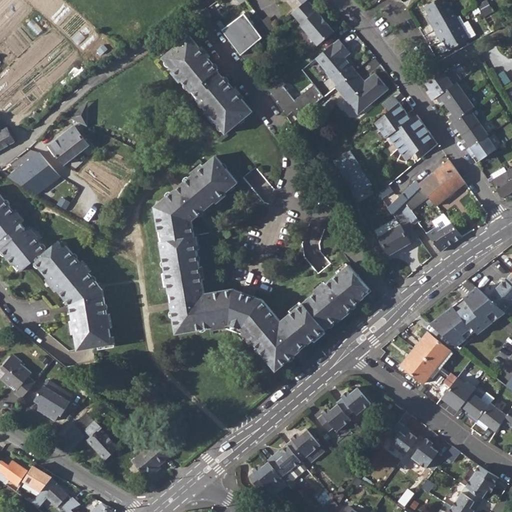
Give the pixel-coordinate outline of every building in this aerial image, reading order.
[(334,32),(307,0),(306,0),(302,3),(295,9),(304,21),(301,24),(300,24),(318,46),(334,32)] [(457,17),(447,0),(436,0),(424,7),(429,16),(432,21),(430,22),(434,30),(457,17)] [(304,21),(295,9),(291,12),(301,24),(304,21)] [(241,11),(221,27),(241,52),(252,43),(261,35),(241,11)] [(469,38),(457,17),(434,30),(439,38),(441,37),(444,41),(449,50),(469,38)] [(191,97),(200,109),(209,120),(220,133),(249,109),(221,73),(218,77),(212,70),(216,67),(188,31),(158,55),(169,69),(177,79),(186,90),(188,89),(192,95),(191,97)] [(325,72),(337,85),(347,77),(355,71),(344,57),(350,52),(339,39),(333,44),(332,43),(315,58),(327,71),(325,72)] [(260,52),(252,43),(241,52),(247,62),(260,52)] [(435,97),(453,85),(457,82),(460,79),(453,68),(426,83),(431,91),(428,94),(432,100),(435,97)] [(175,81),(177,79),(169,69),(166,70),(175,81)] [(335,87),(355,111),(366,103),(368,102),(370,104),(388,89),(375,72),(364,81),(360,84),(358,81),(359,76),(355,71),(347,77),(337,85),(335,87)] [(287,116),(293,111),(298,117),(302,113),(323,96),(314,84),(295,99),(284,85),(286,84),(280,76),(266,88),(287,116)] [(466,94),(457,82),(453,85),(435,97),(440,103),(443,101),(448,107),(466,94)] [(471,110),(474,107),(466,94),(448,107),(452,113),(449,116),(453,122),(471,110)] [(88,100),(69,116),(88,127),(88,100)] [(355,111),(357,114),(368,106),(370,104),(368,102),(366,103),(355,111)] [(416,150),(433,136),(420,119),(417,114),(411,118),(399,102),(375,122),(385,137),(388,135),(400,150),(403,152),(409,153),(416,150)] [(207,122),(209,120),(200,109),(198,111),(207,122)] [(457,128),(462,135),(480,122),(471,110),(453,122),(449,125),(454,131),(457,128)] [(298,117),(292,122),(296,128),(307,119),(302,113),(298,117)] [(487,135),(488,134),(480,122),(462,135),(466,141),(462,143),(467,149),(487,135)] [(49,145),(64,164),(89,145),(74,125),(49,145)] [(7,127),(3,129),(0,130),(0,148),(15,141),(7,127)] [(480,160),(496,149),(487,135),(467,149),(471,155),(475,153),(480,160)] [(352,149),(334,160),(360,201),(378,190),(352,149)] [(8,174),(37,195),(65,179),(37,150),(8,174)] [(182,329),(210,324),(226,321),(231,322),(237,323),(249,338),(276,370),(294,355),(289,349),(295,344),(300,350),(312,339),(323,331),(337,319),(347,310),(371,290),(349,264),(281,322),(262,299),(261,303),(253,300),(252,304),(240,301),(241,298),(232,295),(234,291),(205,297),(191,224),(196,220),(192,216),(198,210),(202,215),(236,186),(213,159),(201,169),(191,178),(179,188),(182,192),(175,197),(172,194),(156,208),(153,219),(156,235),(160,235),(164,253),(160,253),(164,276),(167,290),(168,296),(171,296),(172,299),(176,299),(178,305),(170,307),(173,324),(177,324),(181,325),(182,329)] [(449,160),(434,171),(451,194),(465,183),(449,160)] [(491,174),(494,179),(507,171),(504,167),(491,174)] [(189,176),(191,178),(201,169),(199,168),(189,176)] [(388,207),(392,214),(394,213),(401,206),(402,205),(406,202),(421,186),(437,204),(451,194),(434,171),(419,183),(416,179),(388,207)] [(511,180),(507,171),(494,179),(492,179),(502,197),(511,192),(511,195),(511,180)] [(179,188),(172,194),(175,197),(182,192),(179,188)] [(0,190),(0,249),(8,260),(11,259),(16,266),(17,268),(31,257),(59,293),(64,299),(65,297),(70,302),(71,311),(69,312),(77,349),(98,346),(110,343),(109,336),(106,325),(104,312),(101,295),(92,285),(96,282),(86,270),(79,260),(66,242),(63,244),(59,238),(58,236),(43,247),(26,224),(24,225),(19,219),(21,218),(0,190)] [(419,218),(411,208),(425,197),(420,191),(406,202),(402,205),(413,223),(419,218)] [(401,206),(412,224),(413,223),(402,205),(401,206)] [(394,213),(396,217),(400,224),(378,236),(389,255),(419,237),(412,224),(401,206),(394,213)] [(196,220),(202,215),(198,210),(192,216),(196,220)] [(440,230),(452,221),(451,221),(443,212),(433,219),(437,226),(440,230)] [(374,230),(378,236),(400,224),(396,217),(374,230)] [(427,233),(440,251),(449,244),(462,236),(452,221),(440,230),(437,226),(427,233)] [(81,258),(79,260),(86,270),(88,268),(81,258)] [(504,279),(488,297),(503,311),(511,302),(511,273),(506,280),(504,279)] [(99,287),(96,282),(92,285),(101,295),(99,287)] [(505,313),(503,311),(488,297),(477,287),(461,300),(462,301),(455,307),(454,305),(430,323),(458,346),(477,331),(479,333),(505,313)] [(168,296),(170,307),(178,305),(176,299),(172,299),(171,296),(168,296)] [(350,313),(347,310),(337,319),(339,322),(350,313)] [(247,340),(249,338),(237,323),(231,322),(226,321),(210,324),(211,327),(227,324),(236,326),(247,340)] [(325,333),(323,331),(312,339),(315,342),(325,333)] [(428,332),(414,349),(437,367),(451,350),(428,332)] [(113,336),(109,336),(110,343),(98,346),(99,349),(115,346),(113,336)] [(294,355),(300,350),(295,344),(289,349),(294,355)] [(414,349),(401,365),(424,383),(430,376),(437,367),(414,349)] [(437,367),(440,369),(453,353),(451,350),(437,367)] [(12,395),(20,401),(34,384),(27,379),(30,375),(18,365),(20,363),(11,356),(0,368),(1,373),(4,375),(0,379),(0,382),(6,388),(9,389),(10,388),(15,392),(12,395)] [(430,376),(433,378),(440,369),(437,367),(430,376)] [(500,425),(507,415),(490,403),(489,405),(480,398),(482,396),(474,390),(476,387),(468,380),(466,383),(458,377),(445,393),(462,406),(461,407),(468,412),(466,415),(486,430),(488,426),(496,432),(500,425)] [(71,401),(69,401),(51,390),(55,384),(50,380),(46,386),(44,385),(34,400),(40,404),(37,409),(55,421),(59,414),(61,416),(71,401)] [(73,395),(55,384),(51,390),(69,401),(73,395)] [(348,390),(341,395),(343,397),(336,402),(337,403),(348,416),(354,411),(357,415),(371,403),(357,387),(350,393),(348,390)] [(459,410),(461,407),(462,406),(445,393),(442,397),(459,410)] [(337,431),(351,420),(348,416),(337,403),(331,409),(328,406),(322,412),(323,413),(317,419),(328,432),(334,428),(337,431)] [(507,415),(500,425),(510,431),(511,427),(511,407),(507,415)] [(87,439),(106,460),(119,448),(100,427),(101,426),(95,420),(85,429),(91,435),(87,439)] [(405,426),(399,421),(388,435),(393,440),(391,444),(405,455),(409,449),(418,437),(404,427),(405,426)] [(58,445),(71,452),(86,434),(76,424),(58,445)] [(298,432),(291,437),(293,439),(286,444),(287,445),(301,461),(307,457),(321,445),(307,429),(300,435),(298,432)] [(412,457),(426,468),(429,464),(439,452),(431,446),(433,443),(427,439),(426,440),(420,435),(418,437),(409,449),(415,453),(412,457)] [(148,475),(150,478),(161,468),(159,466),(172,455),(155,442),(134,460),(146,476),(148,475)] [(273,455),(267,460),(268,461),(282,477),(287,473),(292,479),(293,480),(307,469),(301,461),(287,445),(274,457),(273,455)] [(307,457),(312,463),(326,451),(321,445),(307,457)] [(445,456),(452,462),(460,452),(452,446),(445,456)] [(106,460),(115,469),(127,457),(119,448),(106,460)] [(0,459),(0,477),(4,480),(7,476),(17,483),(26,470),(12,460),(8,465),(0,459)] [(247,476),(262,494),(268,489),(282,477),(268,461),(261,467),(259,464),(252,470),(254,471),(247,476)] [(42,492),(53,478),(33,466),(23,480),(42,492)] [(475,471),(465,486),(470,489),(483,498),(488,490),(491,492),(496,486),(494,484),(499,477),(483,468),(479,474),(475,471)] [(287,473),(282,477),(287,484),(292,479),(287,473)] [(274,496),(287,484),(282,477),(268,489),(274,496)] [(353,483),(359,487),(363,481),(356,477),(353,483)] [(69,510),(82,503),(73,495),(72,497),(57,485),(59,483),(53,478),(42,492),(34,501),(38,507),(48,496),(62,508),(63,506),(68,511),(69,510)] [(462,492),(451,507),(456,510),(458,511),(473,511),(479,504),(480,506),(485,499),(483,498),(470,489),(466,495),(462,492)] [(333,511),(338,506),(332,499),(316,511),(333,511)] [(102,501),(90,511),(114,511),(114,508),(102,501)]
